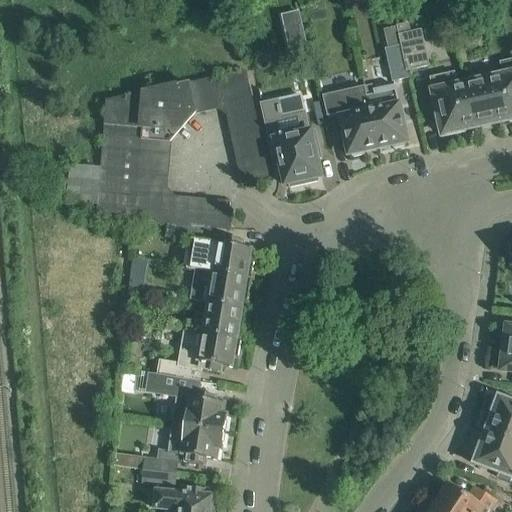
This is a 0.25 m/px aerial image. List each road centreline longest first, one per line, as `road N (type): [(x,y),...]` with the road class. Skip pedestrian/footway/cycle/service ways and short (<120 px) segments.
road 1 (residential): [(454,194),(347,223),(314,250),(276,401),(261,511)]
road 2 (residential): [(371,511),(445,402),(459,314),(454,194)]
